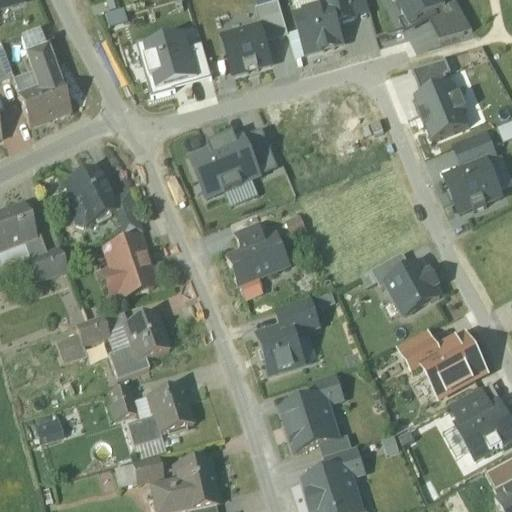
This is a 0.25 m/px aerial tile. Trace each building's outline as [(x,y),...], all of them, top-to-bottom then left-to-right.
[(0,0),(0,8),(25,2),(24,0),(0,0)] [(335,0),(336,1),(339,15),(366,9),(363,0),(335,0)] [(438,0),(393,0),(410,29),(444,10),(438,0)] [(336,1),(294,11),(303,53),(346,44),(339,15),(336,1)] [(264,23),(223,33),(234,75),(274,64),(264,23)] [(185,39),(141,52),(152,92),(197,80),(185,39)] [(17,84),(5,50),(0,51),(0,86),(1,90),(17,84)] [(22,103),(34,135),(75,120),(63,88),(62,88),(50,57),(31,63),(43,95),(22,103)] [(451,85),(413,101),(432,146),(470,131),(451,85)] [(451,152),(459,173),(486,163),(495,159),(487,138),(451,152)] [(459,173),(444,180),(460,221),(502,204),(486,163),(459,173)] [(122,218),(100,176),(69,192),(77,208),(75,210),(73,216),(81,233),(87,234),(90,233),(90,234),(122,218)] [(28,212),(0,222),(0,257),(6,273),(32,263),(42,289),(71,278),(63,257),(51,261),(44,243),(40,244),(28,212)] [(234,234),(239,248),(267,236),(262,223),(234,234)] [(239,248),(223,254),(236,287),(292,265),(279,232),(267,236),(239,248)] [(158,291),(143,247),(110,258),(117,279),(110,282),(116,299),(123,297),(125,302),(158,291)] [(410,255),(373,276),(401,323),(438,302),(410,255)] [(173,358),(160,321),(128,332),(141,369),(173,358)] [(251,336),(265,380),(303,368),(289,324),(251,336)] [(80,335),(86,354),(113,345),(106,326),(80,335)] [(430,329),(389,350),(409,389),(421,383),(433,407),(490,379),(468,335),(440,349),(430,329)] [(310,386),(313,397),(323,394),(326,402),(343,397),(338,379),(310,386)] [(511,431),(491,391),(448,413),(477,467),(511,449),(511,431)] [(164,442),(197,432),(186,394),(152,404),(157,424),(131,432),(137,455),(166,447),(164,442)] [(276,408),(292,457),(339,443),(326,402),(323,394),(313,397),(276,408)] [(132,396),(112,401),(120,428),(140,422),(132,396)] [(162,466),(137,471),(141,491),(167,485),(162,466)] [(156,503),(158,511),(221,511),(223,511),(213,467),(179,475),(184,497),(156,503)] [(298,482),(307,511),(358,511),(345,467),(298,482)]
